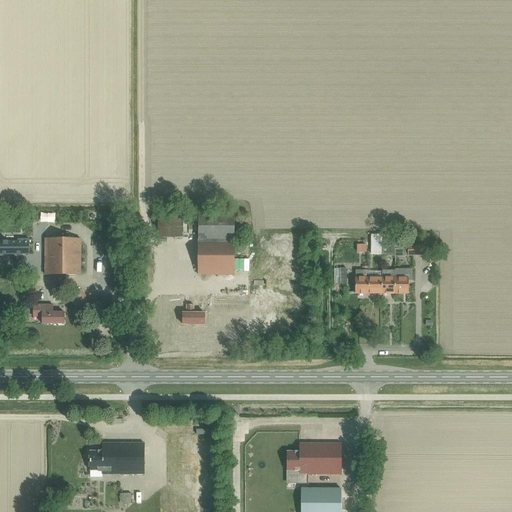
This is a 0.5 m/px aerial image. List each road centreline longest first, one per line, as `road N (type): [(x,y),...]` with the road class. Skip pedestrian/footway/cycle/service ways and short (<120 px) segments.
road 1 (secondary): [(511,377),(0,377)]
road 2 (unknown): [(116,219),(132,398)]
road 3 (track): [(0,418),(126,426)]
